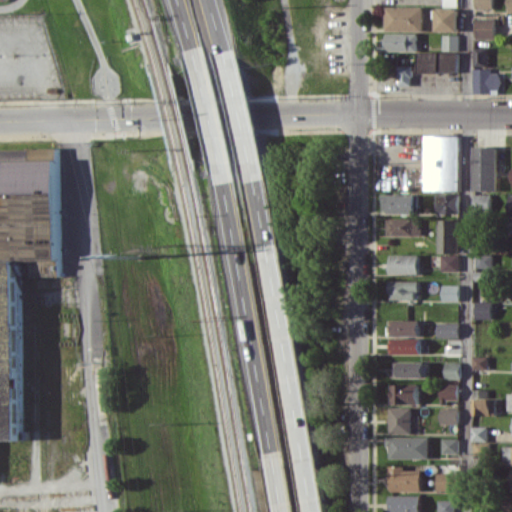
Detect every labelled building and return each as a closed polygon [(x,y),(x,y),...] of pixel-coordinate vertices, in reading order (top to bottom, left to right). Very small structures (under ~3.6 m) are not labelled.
[(421,7),(383,6),(383,30),(421,31),(421,7)] [(456,31),(456,8),(434,8),(434,30),(456,31)] [(493,18),(473,18),(474,38),(494,37),(493,18)] [(416,50),(415,32),(384,33),(384,51),(416,50)] [(456,50),(456,35),(440,35),(440,50),(456,50)] [(486,66),(486,46),(471,47),(472,66),(486,66)] [(415,72),(456,72),(456,52),(416,51),(415,72)] [(410,85),(410,65),(396,65),(396,85),(410,85)] [(471,68),(470,93),(497,94),(498,69),(471,68)] [(0,146),(10,146),(9,136),(65,135),(67,262),(31,262),(33,424),(0,424),(0,146)] [(459,136),(424,135),(423,189),(458,189),(459,136)] [(495,190),(495,146),(471,146),(471,190),(495,190)] [(422,187),(423,172),(406,172),(405,186),(422,187)] [(488,193),(471,194),(471,211),(488,210),(488,193)] [(381,213),(414,212),(414,194),(380,195),(381,213)] [(456,213),(456,194),(434,194),(433,213),(456,213)] [(418,235),(418,218),(385,217),(384,234),(418,235)] [(435,253),(457,252),(456,219),(435,219),(435,253)] [(490,253),(474,253),(473,267),(490,267),(490,253)] [(387,273),(417,274),(417,254),(388,254),(387,273)] [(457,270),(456,254),(438,254),(439,271),(457,270)] [(415,281),(387,280),(387,299),(415,299),(415,281)] [(458,284),(440,284),(440,300),(458,300),(458,284)] [(511,302),(511,287),(511,298),(506,298),(506,294),(498,293),(498,302),(511,302)] [(473,318),(489,319),(490,301),(474,301),(473,318)] [(387,335),(417,336),(417,320),(387,319),(387,335)] [(458,323),(436,322),(435,337),(457,337),(458,323)] [(419,338),(388,337),(388,353),(418,354),(419,338)] [(471,369),(486,369),(486,355),(470,356),(471,369)] [(423,361),(392,361),(393,377),(423,377),(423,361)] [(458,379),(458,362),(443,362),(443,379),(458,379)] [(388,403),(416,403),(416,384),(388,383),(388,403)] [(456,383),(437,384),(438,401),(456,401),(456,383)] [(485,398),(485,390),(471,390),(471,398),(485,398)] [(470,414),(493,415),(494,399),(471,399),(470,414)] [(410,407),(388,407),(387,433),(409,433),(410,407)] [(456,408),(438,408),(438,423),(456,424),(456,408)] [(485,426),(469,426),(469,441),(485,441),(485,426)] [(427,458),(427,436),(386,436),(386,458),(427,458)] [(456,453),(456,438),(440,437),(440,452),(456,453)] [(419,491),(419,469),(401,469),(401,465),(387,465),(387,490),(419,491)] [(434,490),(456,490),(456,473),(434,473),(434,490)] [(418,511),(419,495),(387,495),(386,511),(418,511)] [(452,511),(452,500),(436,499),(435,511),(452,511)]
